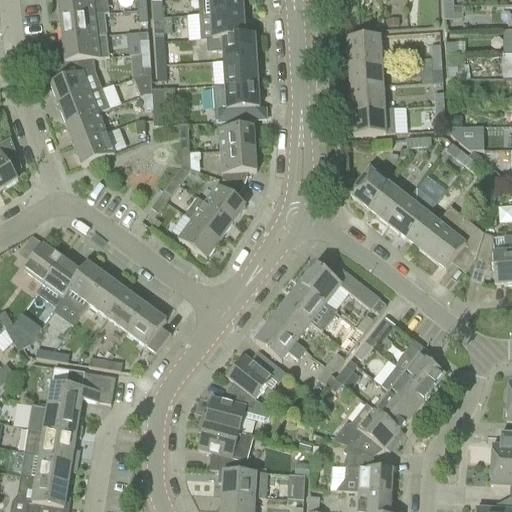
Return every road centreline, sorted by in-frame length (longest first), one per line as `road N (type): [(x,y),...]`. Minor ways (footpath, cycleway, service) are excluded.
road 1 (residential): [(480,349),(296,214)]
road 2 (residential): [(296,214),(303,147),(292,0)]
road 3 (residential): [(58,205),(17,99),(6,0)]
road 4 (residential): [(218,315),(76,209),(58,205)]
road 5 (residential): [(428,511),(432,454),(465,412),(480,349)]
road 6 (residential): [(95,511),(109,419),(157,413)]
road 7 (residential): [(218,315),(296,214)]
